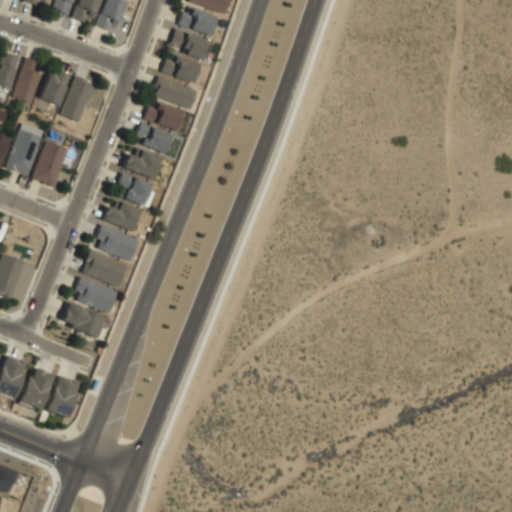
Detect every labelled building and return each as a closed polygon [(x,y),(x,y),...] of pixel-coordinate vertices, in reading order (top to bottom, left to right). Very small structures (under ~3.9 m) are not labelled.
[(68,0),(48,0),(46,10),(64,15),(68,0)] [(74,0),(68,17),(86,25),(96,0),(74,0)] [(109,32),(124,0),(102,0),(91,24),(109,32)] [(224,0),(181,0),(181,2),(220,13),(224,0)] [(205,37),(213,18),(181,5),(173,23),(205,37)] [(206,41),(172,28),(164,46),(198,60),(206,41)] [(14,57),(0,52),(0,86),(4,88),(14,57)] [(157,72),(188,84),(195,65),(164,53),(157,72)] [(27,103),(40,64),(22,58),(8,96),(27,103)] [(36,99),(55,106),(66,75),(47,68),(36,99)] [(74,121),(90,85),(71,77),(56,113),(74,121)] [(192,91),(154,78),(147,96),(186,110),(192,91)] [(139,121),(173,130),(178,111),(144,102),(139,121)] [(24,176),(39,131),(17,124),(2,168),(24,176)] [(167,134),(135,124),(129,142),(162,152),(167,134)] [(28,179),(50,187),(64,149),(42,141),(28,179)] [(157,158),(129,147),(120,169),(148,180),(157,158)] [(146,184),(117,174),(109,195),(139,205),(146,184)] [(98,208),(100,227),(132,224),(130,205),(98,208)] [(89,248),(126,261),(133,239),(96,227),(89,248)] [(121,263),(83,253),(78,276),(115,285),(121,263)] [(0,296),(8,299),(20,261),(0,254),(0,296)] [(113,292),(76,278),(68,300),(104,313),(113,292)] [(99,318),(65,302),(55,322),(89,338),(99,318)] [(21,364),(0,357),(0,396),(10,400),(21,364)] [(47,376),(26,368),(14,403),(35,411),(47,376)] [(64,418),(72,382),(49,378),(42,413),(64,418)] [(0,490),(2,491),(5,481),(11,482),(14,470),(0,466),(0,490)]
